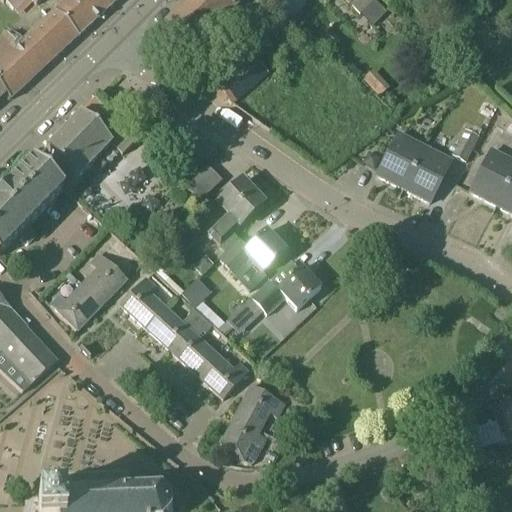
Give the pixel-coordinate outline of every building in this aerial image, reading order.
[(1,0),(11,9),(19,0),(1,0)] [(76,40),(116,3),(112,0),(69,0),(52,16),(76,40)] [(189,0),(164,26),(197,68),(241,22),(234,14),(246,0),(189,0)] [(288,40),(300,28),(272,0),(267,0),(258,10),(288,40)] [(372,0),(354,0),(349,6),(360,18),(375,2),(372,0)] [(76,40),(52,16),(21,46),(9,33),(0,41),(0,92),(5,97),(10,102),(76,40)] [(332,33),(321,43),(331,54),(342,44),(332,33)] [(231,107),(269,74),(253,56),(215,88),(231,107)] [(362,83),(378,100),(389,89),(373,73),(362,83)] [(43,155),(49,161),(60,174),(75,187),(89,170),(97,178),(104,171),(95,163),(112,146),(122,156),(126,153),(134,143),(120,131),(123,128),(94,102),(43,155)] [(465,167),(478,140),(465,133),(451,160),(465,167)] [(402,193),(424,151),(397,137),(375,179),(402,193)] [(429,207),(451,165),(424,151),(402,193),(429,207)] [(495,210),(511,177),(511,165),(490,154),(469,196),(495,210)] [(54,181),(60,174),(49,161),(41,169),(54,181)] [(0,257),(12,246),(20,239),(28,248),(37,240),(28,231),(66,196),(34,164),(0,199),(0,257)] [(199,205),(207,197),(221,184),(207,169),(186,190),(199,205)] [(511,218),(511,177),(495,210),(511,218)] [(223,253),(237,240),(231,234),(263,207),(241,184),(215,206),(225,217),(206,233),(217,246),(223,253)] [(286,255),(266,234),(246,251),(237,240),(223,253),(215,260),(232,279),(249,264),(260,277),(286,255)] [(101,309),(126,284),(100,257),(90,267),(97,273),(81,289),(101,309)] [(205,260),(193,270),(200,278),(212,267),(205,260)] [(296,314),(320,292),(300,271),(276,293),(267,283),(248,300),(264,318),(283,301),(296,314)] [(145,333),(165,311),(149,296),(155,289),(145,281),(119,309),(145,333)] [(196,283),(179,300),(192,313),(194,311),(200,305),(209,296),(196,283)] [(101,309),(81,289),(66,305),(59,298),(50,308),(77,334),(101,309)] [(0,356),(1,356),(31,388),(32,389),(57,366),(25,332),(26,331),(10,313),(11,313),(0,300),(0,356)] [(181,325),(165,311),(145,333),(170,356),(190,335),(181,325)] [(186,320),(195,329),(202,322),(192,313),(186,320)] [(202,322),(195,329),(202,335),(204,337),(211,330),(202,322)] [(217,358),(197,340),(190,335),(170,356),(196,380),(217,358)] [(0,374),(23,395),(31,388),(1,356),(0,356),(0,374)] [(232,372),(217,358),(196,380),(222,404),(248,376),(239,365),(232,372)] [(276,421),(283,407),(250,390),(234,421),(259,434),(268,416),(276,421)] [(511,402),(498,408),(499,409),(491,413),(501,437),(509,434),(510,437),(511,435),(511,402)] [(259,454),(265,442),(257,438),(259,434),(234,421),(217,452),(243,466),(251,450),(259,454)] [(452,456),(478,448),(473,431),(446,439),(452,456)] [(124,477),(124,474),(121,474),(121,477),(104,478),(104,475),(101,475),(101,478),(84,479),(84,476),(81,476),(81,479),(64,480),(63,477),(61,477),(61,480),(59,480),(59,495),(35,495),(35,511),(169,511),(167,511),(166,501),(170,500),(169,497),(165,498),(159,491),(161,487),(158,486),(156,490),(145,490),(145,486),(144,486),(144,477),(125,477),(124,477)]
